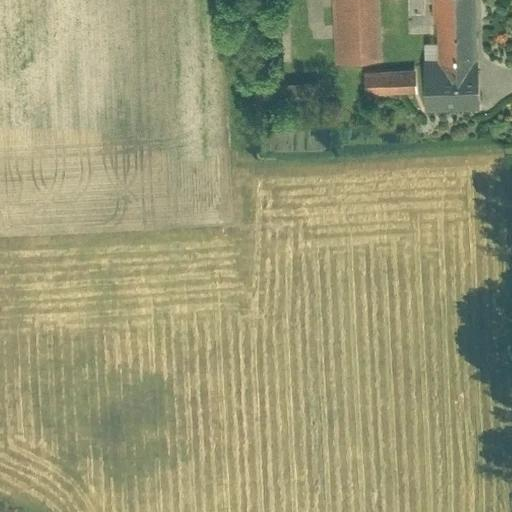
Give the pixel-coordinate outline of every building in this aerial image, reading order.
[(376,0),(331,0),(335,56),(380,54),(376,0)] [(474,0),(429,0),(430,13),(435,19),(435,40),(475,39),(474,0)] [(435,40),(422,41),(424,105),(477,103),(475,39),(435,40)] [(365,92),(415,90),(414,65),(364,67),(365,92)] [(315,79),(268,83),(269,97),(295,95),(295,92),(316,90),(315,79)] [(302,130),(302,148),(323,148),(324,131),(302,130)]
